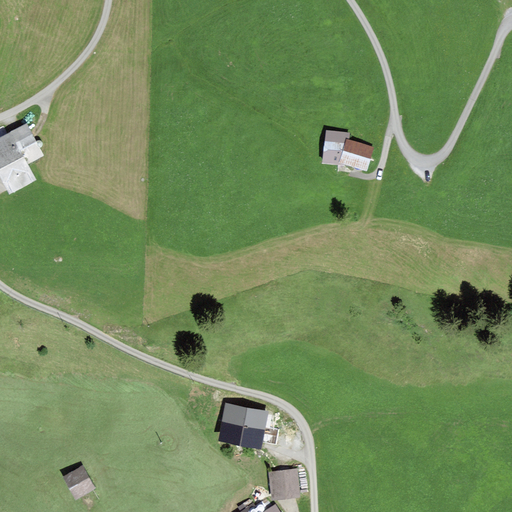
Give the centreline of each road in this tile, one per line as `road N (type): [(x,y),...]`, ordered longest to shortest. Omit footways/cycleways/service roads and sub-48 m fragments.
road 1 (unclassified): [(0,284),(152,359),(288,407),(309,439),(314,511)]
road 2 (unclassified): [(511,24),(448,148),(421,159),(403,144),(380,53),(350,0)]
road 3 (unclassified): [(109,0),(85,55),(44,93),(0,117)]
